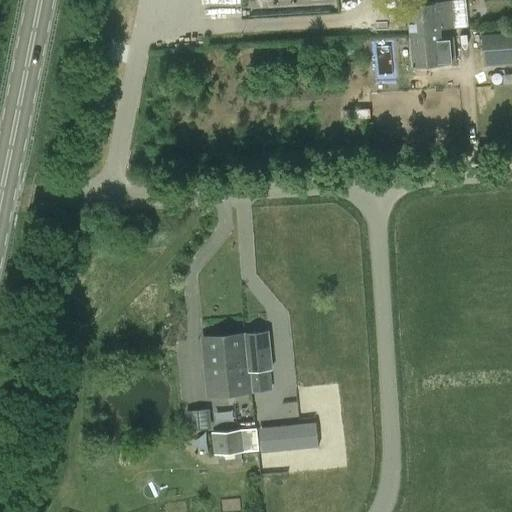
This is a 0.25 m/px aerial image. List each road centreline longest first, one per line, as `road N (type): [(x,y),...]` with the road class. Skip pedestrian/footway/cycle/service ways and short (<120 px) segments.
road 1 (unclassified): [(0,199),(369,172)]
road 2 (unclassified): [(369,511),(377,493),(369,172)]
road 3 (primary): [(0,203),(39,0)]
road 4 (unclassified): [(369,172),(511,161)]
